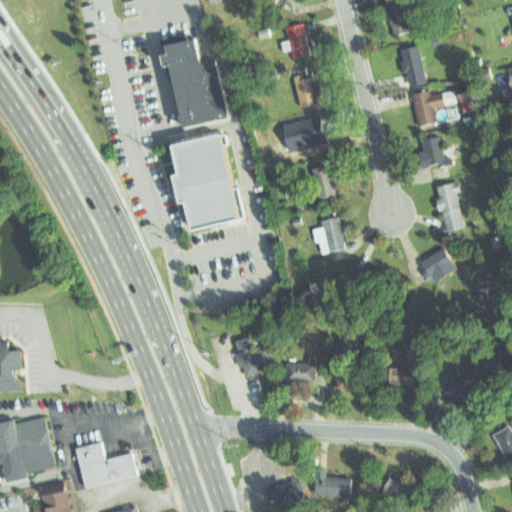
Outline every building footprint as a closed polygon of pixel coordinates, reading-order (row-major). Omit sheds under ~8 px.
[(408,0),(403,0),(389,3),(395,33),(414,29),(408,0)] [(307,27),(288,30),(293,61),(311,58),(307,27)] [(164,46),(195,39),(200,63),(214,60),(228,119),(183,129),(168,65),(162,66),(160,56),(166,54),(164,46)] [(421,45),(401,51),(411,87),(431,81),(421,45)] [(316,77),(297,79),(301,110),(320,107),(316,77)] [(463,110),(478,108),(475,83),(460,86),(463,110)] [(432,92),(414,96),(422,126),(440,122),(432,92)] [(331,141),(325,117),(287,126),(293,150),(331,141)] [(439,134),(421,138),(428,168),(447,164),(439,134)] [(170,145),(218,135),(237,221),(189,231),(183,202),(177,203),(171,175),(176,174),(170,145)] [(265,151),(277,149),(274,136),(263,138),(265,151)] [(333,165),(314,170),(322,200),(340,195),(333,165)] [(457,186),(437,190),(444,228),(465,224),(457,186)] [(340,218),(322,223),(329,253),(348,248),(340,218)] [(457,268),(446,251),(421,268),(433,285),(457,268)] [(500,279),(480,279),(480,297),(500,296),(500,279)] [(235,336),(242,367),(251,375),(272,370),(267,348),(255,351),(251,332),(235,336)] [(0,336),(0,345),(1,354),(0,354),(0,394),(28,392),(24,350),(11,351),(10,336),(0,336)] [(317,363),(288,362),(287,381),(316,382),(317,363)] [(373,367),(337,367),(337,390),(373,390),(373,367)] [(429,373),(393,370),(391,392),(427,395),(429,373)] [(484,389),(452,373),(441,393),(473,409),(484,389)] [(0,424),(0,441),(10,484),(65,471),(51,412),(0,424)] [(511,462),(511,426),(510,423),(490,434),(508,465),(511,462)] [(76,451),(87,492),(138,477),(133,458),(106,465),(100,444),(76,451)] [(320,492),(356,496),(358,473),(322,469),(320,492)] [(384,491),(416,508),(426,488),(394,471),(384,491)] [(269,506),(304,497),(299,475),(264,484),(269,506)] [(66,491),(70,511),(36,511),(46,510),(44,495),(66,491)]
